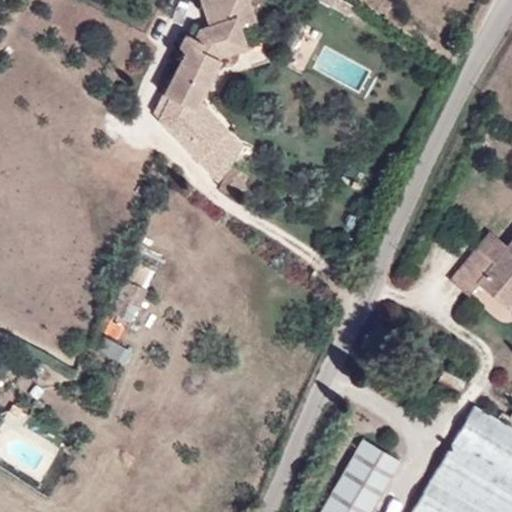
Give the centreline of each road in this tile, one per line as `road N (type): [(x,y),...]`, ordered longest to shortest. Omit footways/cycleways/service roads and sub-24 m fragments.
road 1 (tertiary): [(509,0),(365,305)]
road 2 (residential): [(365,305),(311,252),(193,187),(147,126)]
road 3 (tertiary): [(365,305),(272,511)]
